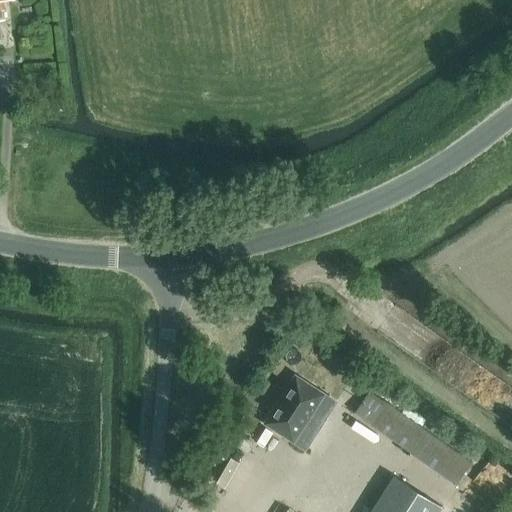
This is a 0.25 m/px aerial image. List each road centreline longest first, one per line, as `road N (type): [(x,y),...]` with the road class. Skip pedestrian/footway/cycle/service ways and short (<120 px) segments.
road 1 (tertiary): [(511,113),(397,197),(273,240),(165,261)]
road 2 (unclassified): [(146,511),(168,329),(165,261)]
road 3 (tertiary): [(165,261),(0,246)]
